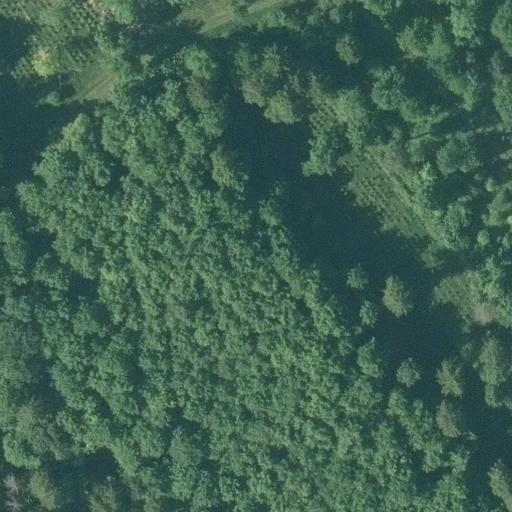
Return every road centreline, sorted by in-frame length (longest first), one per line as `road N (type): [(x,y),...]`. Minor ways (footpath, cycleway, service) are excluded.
road 1 (track): [(0,184),(144,52),(256,0)]
road 2 (track): [(511,165),(351,0)]
